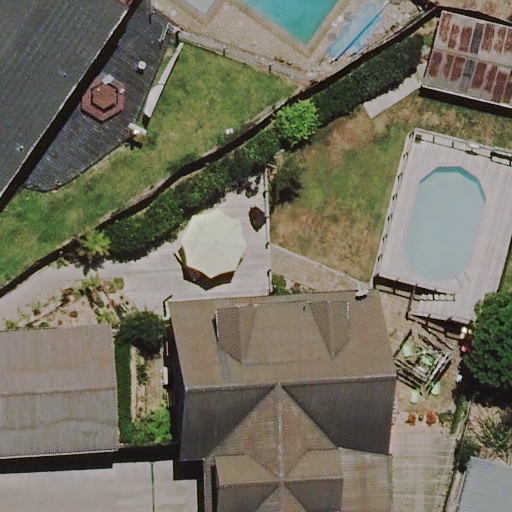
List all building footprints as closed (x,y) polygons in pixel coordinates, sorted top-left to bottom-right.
[(0,0),(0,190),(114,24),(78,0),(0,0)] [(511,42),(425,21),(407,93),(511,118),(511,42)] [(373,511),(362,306),(161,317),(163,339),(169,457),(186,456),(188,511),(373,511)] [(104,341),(0,345),(0,469),(109,465),(104,341)] [(511,511),(511,486),(449,475),(442,511),(511,511)]
